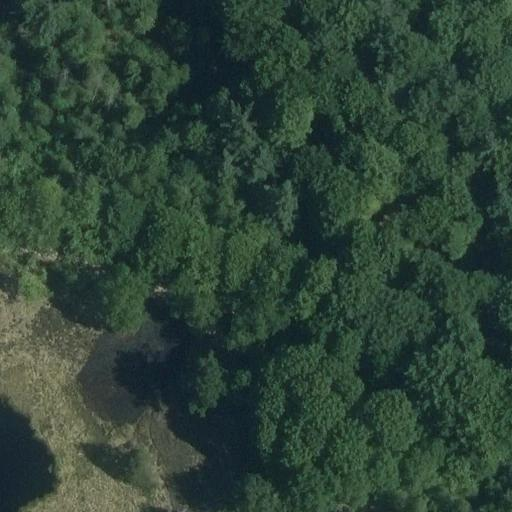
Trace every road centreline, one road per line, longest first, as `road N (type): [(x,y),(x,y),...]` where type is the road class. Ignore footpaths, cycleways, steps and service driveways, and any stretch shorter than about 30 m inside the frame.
road 1 (unclassified): [(511,411),(210,297),(0,245)]
road 2 (track): [(240,511),(200,246)]
road 3 (track): [(460,0),(511,109)]
